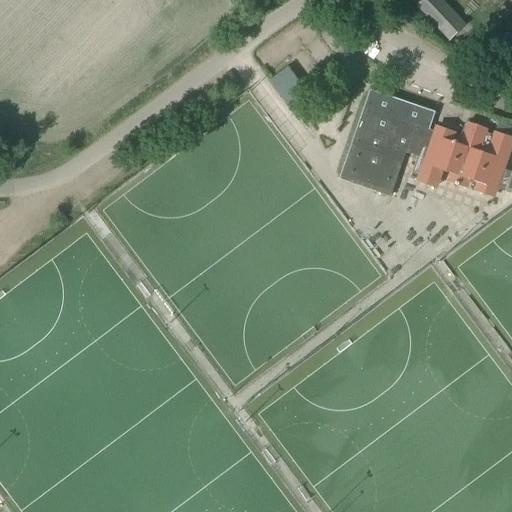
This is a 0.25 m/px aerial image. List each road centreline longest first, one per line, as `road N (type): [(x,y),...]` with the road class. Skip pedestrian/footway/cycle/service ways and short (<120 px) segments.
road 1 (unclassified): [(308,0),(68,171),(0,191)]
road 2 (unclassified): [(511,92),(412,51),(341,0)]
